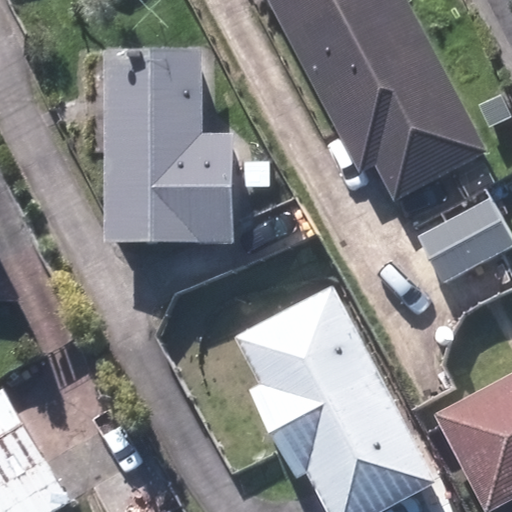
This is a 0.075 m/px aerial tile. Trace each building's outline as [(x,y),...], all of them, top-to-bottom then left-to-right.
[(401,196),(495,146),(416,0),(277,0),(369,171),(383,164),(401,196)] [(217,133),(218,48),(119,47),(116,243),(246,245),(248,134),(217,133)] [(511,222),(499,197),(425,235),(449,280),(511,247),(511,222)] [(308,479),(319,473),(340,511),(394,511),(453,481),(346,280),(245,334),(270,381),(258,387),(308,479)] [(511,376),(447,412),(501,510),(511,503),(511,376)] [(8,385),(0,389),(0,511),(56,511),(77,499),(8,385)]
